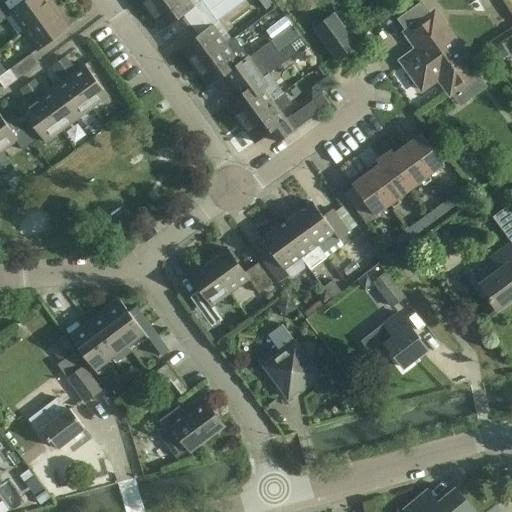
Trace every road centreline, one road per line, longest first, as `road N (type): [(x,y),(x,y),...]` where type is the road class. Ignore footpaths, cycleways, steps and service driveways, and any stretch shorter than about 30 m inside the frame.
road 1 (residential): [(276,499),(258,425),(141,263)]
road 2 (unclassified): [(276,499),(511,433)]
road 3 (residential): [(238,192),(100,0)]
road 4 (residential): [(238,192),(383,91)]
road 5 (residential): [(141,263),(0,284)]
road 6 (residential): [(141,263),(238,192)]
